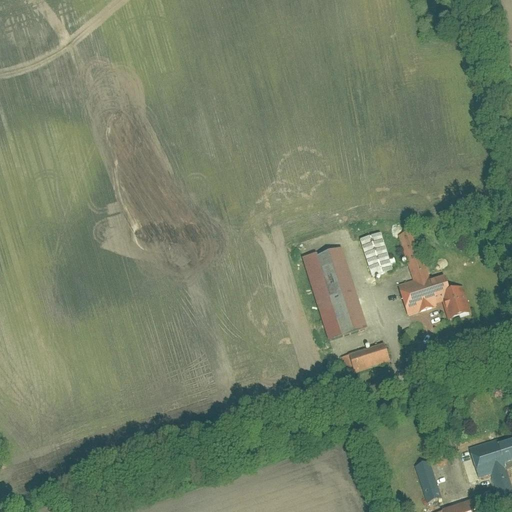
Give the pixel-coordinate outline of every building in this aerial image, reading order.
[(420,232),(403,238),(417,282),(434,276),(420,232)] [(385,235),(364,242),(376,277),(397,270),(385,235)] [(372,329),(346,250),(323,258),(322,255),(307,260),(333,341),(372,329)] [(411,314),(446,303),(452,321),(475,314),(466,288),(454,292),(450,279),(436,283),(434,276),(417,282),(403,286),(411,314)] [(389,345),(347,359),(352,376),(395,362),(389,345)] [(501,441),(474,450),(483,479),(494,475),(501,497),(511,492),(511,484),(507,468),(509,467),(509,466),(503,447),(501,441)] [(511,444),(503,447),(509,466),(511,464),(511,444)] [(433,463),(419,468),(431,504),(445,499),(433,463)] [(480,511),(477,502),(448,511),(447,511),(480,511)]
